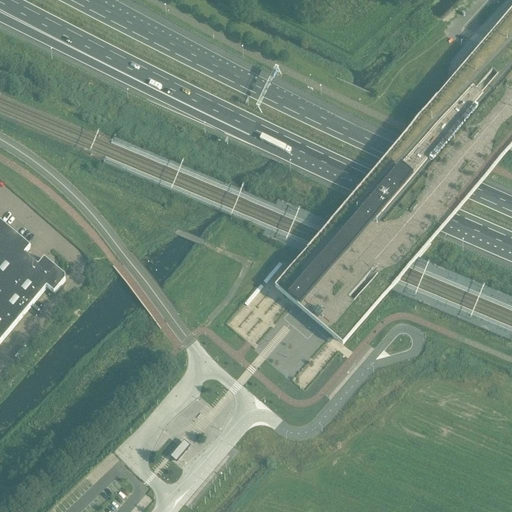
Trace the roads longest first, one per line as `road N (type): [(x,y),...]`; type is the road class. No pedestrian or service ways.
road 1 (motorway): [(511,204),(85,0)]
road 2 (motorway): [(253,125),(511,242)]
road 3 (motorway): [(2,0),(253,125)]
road 4 (motorway): [(0,16),(253,125)]
road 5 (unclassified): [(0,194),(76,259),(79,272),(0,370)]
road 6 (unclassified): [(251,418),(268,417),(290,433),(310,431),(375,360)]
road 7 (unclassified): [(251,418),(166,511)]
